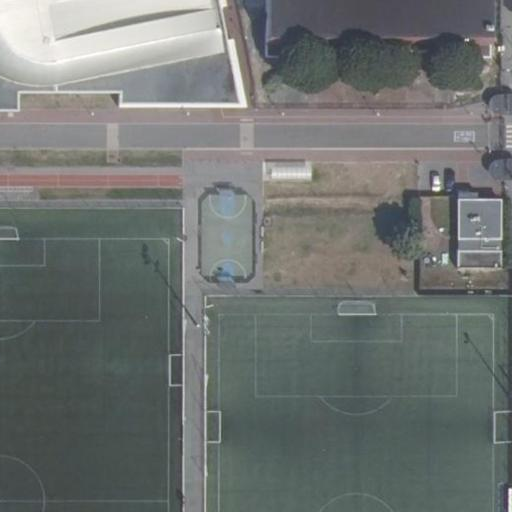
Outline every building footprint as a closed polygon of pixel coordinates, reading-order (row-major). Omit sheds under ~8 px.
[(0,0),(0,105),(17,105),(18,90),(117,90),(118,102),(241,101),(233,34),(228,36),(221,0),(0,0)] [(489,0),(265,0),(265,44),(294,45),(295,32),(324,33),(324,37),(349,37),(349,34),(370,33),(370,37),(389,37),(389,33),(408,33),(409,37),(433,38),(433,33),(462,34),(461,46),(489,46),(489,0)] [(494,89),(495,100),(506,100),(509,99),(511,97),(511,94),(511,93),(511,90),(508,89),(494,89)] [(493,153),(493,164),(507,165),(510,162),(511,160),(510,156),(508,153),(503,153),(493,153)] [(501,190),(457,190),(457,261),(501,261),(501,190)]
